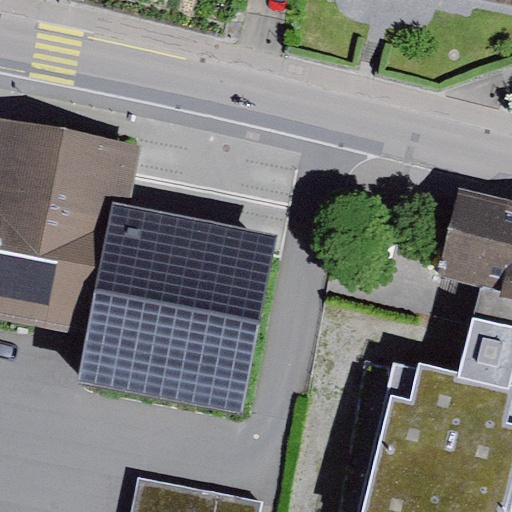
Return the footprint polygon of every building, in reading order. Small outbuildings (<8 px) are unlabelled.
[(511,0),(469,0),(511,8),(511,0)] [(0,324),(85,341),(75,393),(244,426),(280,241),(128,211),(138,156),(0,128),(0,324)] [(511,208),(458,195),(437,280),(480,291),(472,324),(511,333),(511,208)] [(457,380),(368,365),(340,511),(511,511),(511,395),(510,395),(511,386),(511,333),(472,324),(457,380)] [(258,511),(260,505),(138,484),(132,511),(258,511)]
